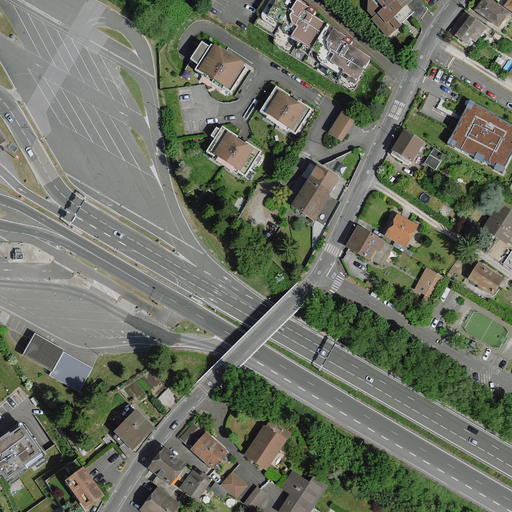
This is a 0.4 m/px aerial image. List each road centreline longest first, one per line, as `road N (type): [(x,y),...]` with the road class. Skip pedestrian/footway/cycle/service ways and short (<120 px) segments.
road 1 (motorway): [(285,330),(67,199),(0,98)]
road 2 (residential): [(110,511),(180,413),(319,272)]
road 3 (residential): [(319,272),(430,39),(459,0)]
road 4 (motorway): [(257,350),(511,500)]
road 5 (motorway): [(0,227),(71,241),(257,350)]
road 6 (motorway): [(511,463),(285,330)]
road 7 (residential): [(319,272),(511,384)]
